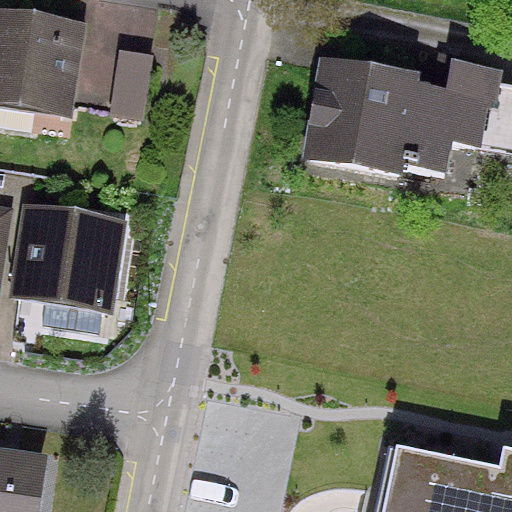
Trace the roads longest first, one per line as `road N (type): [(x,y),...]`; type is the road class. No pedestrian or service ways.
road 1 (residential): [(252,0),(167,418)]
road 2 (residential): [(0,393),(167,418)]
